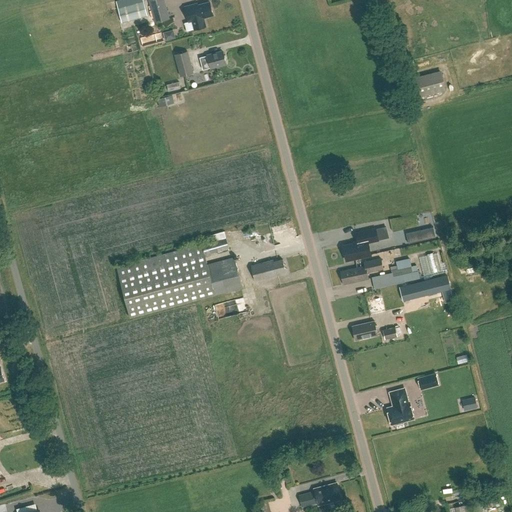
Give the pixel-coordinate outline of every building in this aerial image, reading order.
[(155,22),(169,19),(163,0),(149,0),(155,22)] [(147,16),(143,2),(118,8),(122,22),(147,16)] [(198,3),(185,7),(189,22),(192,21),(195,29),(206,26),(204,18),(213,15),(210,2),(198,5),(198,3)] [(176,54),(181,76),(194,73),(189,51),(176,54)] [(199,59),(202,70),(210,68),(225,64),(222,52),(206,56),(206,57),(199,59)] [(441,72),(410,80),(415,96),(445,89),(441,72)] [(173,95),(158,99),(160,107),(175,103),(173,95)] [(434,227),(406,233),(408,243),(436,237),(434,227)] [(343,246),(346,261),(371,255),(368,243),(378,240),(376,229),(355,233),(357,243),(343,246)] [(210,253),(229,248),(226,238),(202,245),(202,244),(116,266),(130,317),(242,287),(234,257),(207,264),(205,257),(211,255),(210,253)] [(434,252),(422,255),(427,273),(439,269),(434,252)] [(364,266),(358,268),(340,272),(343,285),(368,279),(366,273),(382,269),(380,259),(364,263),(364,266)] [(272,260),(250,266),(252,273),(284,265),(282,260),(273,263),(272,260)] [(275,272),(285,270),(284,265),(252,273),(254,280),(276,274),(275,272)] [(404,280),(415,278),(412,266),(392,270),(393,272),(371,277),(374,289),(404,282),(404,280)] [(374,322),(352,327),(355,341),(377,336),(374,322)] [(386,339),(398,336),(396,327),(384,330),(386,339)] [(417,379),(420,390),(438,385),(435,374),(417,379)] [(390,425),(413,419),(409,403),(407,403),(403,389),(389,393),(393,407),(386,409),(387,411),(386,412),(387,416),(388,417),(390,425)] [(474,398),(465,400),(467,410),(476,408),(474,398)] [(319,488),(314,489),(315,491),(299,495),(302,507),(318,503),(318,505),(341,499),(337,483),(330,485),(319,488)] [(505,511),(503,501),(492,503),(491,497),(484,499),(486,511),(505,511)] [(472,511),(470,503),(464,505),(465,511),(472,511)]
